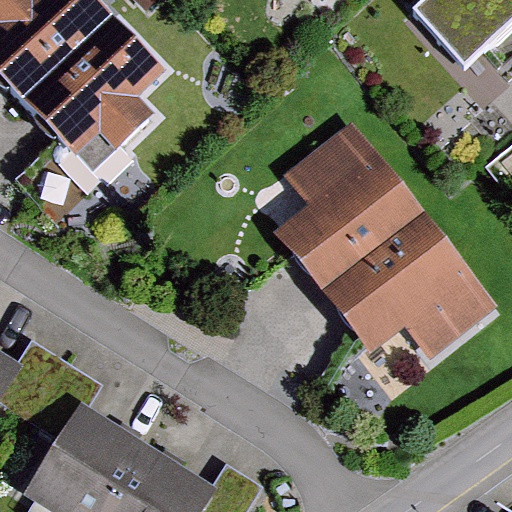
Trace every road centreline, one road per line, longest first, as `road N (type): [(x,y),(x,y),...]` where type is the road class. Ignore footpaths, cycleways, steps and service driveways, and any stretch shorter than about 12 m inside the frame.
road 1 (residential): [(0,262),(266,432),(312,477),(327,511)]
road 2 (residential): [(398,511),(511,432)]
